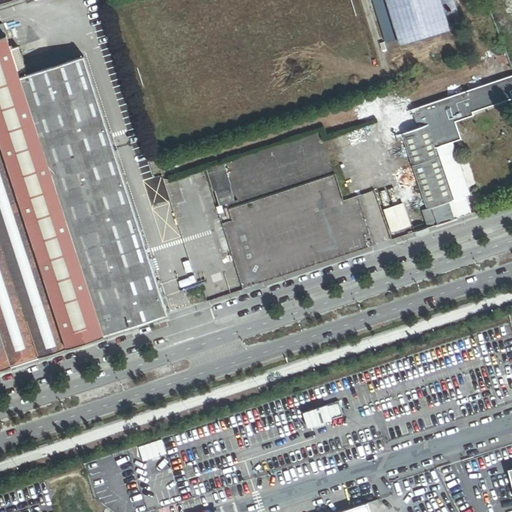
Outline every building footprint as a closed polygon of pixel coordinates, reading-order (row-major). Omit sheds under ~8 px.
[(0,239),(39,357),(106,335),(21,79),(19,73),(12,53),(6,36),(0,37),(0,239)] [(20,50),(12,53),(19,73),(27,71),(20,50)] [(85,58),(21,79),(106,335),(169,314),(85,58)] [(0,334),(11,367),(39,357),(0,239),(0,334)] [(0,370),(11,367),(0,334),(0,370)] [(372,509),(382,506),(381,500),(371,504),(372,509)]
